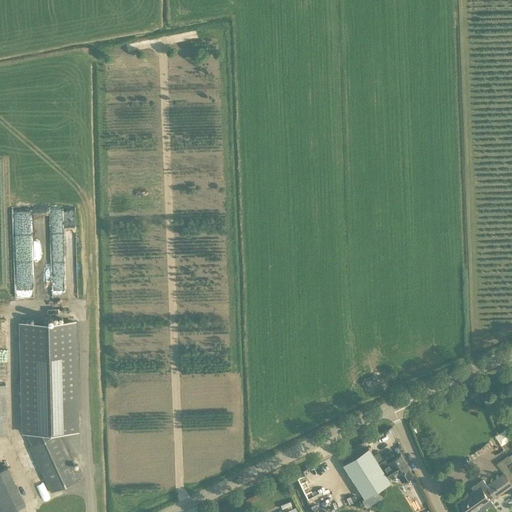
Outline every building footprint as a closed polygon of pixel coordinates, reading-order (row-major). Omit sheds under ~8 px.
[(75,321),(19,322),(22,432),(26,432),(58,432),(77,431),(75,321)] [(502,445),(511,438),(511,430),(509,426),(496,435),(502,445)] [(58,432),(26,432),(31,444),(29,445),(51,492),(80,479),(58,432)] [(364,498),(382,486),(390,481),(368,447),(342,464),(364,498)] [(400,454),(395,457),(393,454),(380,462),(383,467),(382,468),(385,473),(386,472),(391,479),(397,475),(401,481),(412,473),(400,454)] [(0,469),(0,511),(7,511),(25,504),(7,466),(0,469)] [(511,483),(504,473),(487,484),(483,478),(472,486),(476,491),(460,502),(467,511),(470,511),(472,511),(473,511),(484,511),(487,510),(485,508),(493,503),(491,501),(495,498),(511,486),(511,485),(511,483)] [(380,498),(376,491),(362,500),(366,507),(380,498)]
